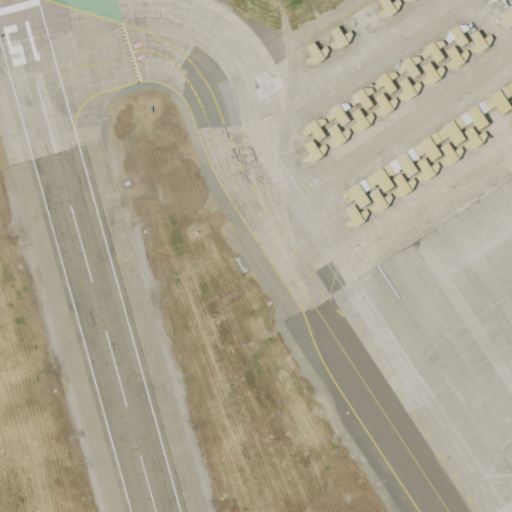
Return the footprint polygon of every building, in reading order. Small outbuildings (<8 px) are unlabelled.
[(378,0),(390,0),(392,3),(397,0),(399,0),(401,3),(398,11),(389,16),(380,17),(377,12),(384,8),(378,0)] [(498,15),(511,5),(511,25),(507,29),(498,15)] [(354,16),(362,10),(368,19),(375,15),(377,19),(374,27),(366,32),(355,32),(353,28),(360,24),(354,16)] [(460,47),(455,38),(448,43),(445,39),(449,31),(458,25),(467,25),(469,29),(463,33),(468,42),(460,47)] [(330,31),(338,26),(344,34),(350,30),(353,34),(349,43),(341,48),(331,48),(329,44),(336,40),(330,31)] [(478,30),(483,39),(490,34),(492,38),(488,47),(481,52),(472,52),(469,48),(476,44),(470,35),(478,30)] [(436,63),(431,54),(424,58),(421,54),(425,46),(434,41),(444,40),(446,44),(439,49),(445,57),(436,63)] [(306,47),(314,42),(320,50),(327,46),(329,50),(325,58),(317,63),(308,64),(305,60),(312,56),(306,47)] [(446,51),(454,45),(460,54),(467,49),(469,53),(465,62),(457,67),(447,68),(445,64),(452,59),(446,51)] [(412,78),(406,70),(400,74),(397,70),(401,62),(410,57),(419,56),(422,60),(415,65),(420,73),(412,78)] [(422,66),(430,61),(436,70),(442,66),(444,69),(441,78),(433,83),(423,84),(421,80),(428,75),(422,66)] [(254,78),(266,70),(272,80),(277,76),(284,85),(260,101),(254,91),(260,87),(254,78)] [(388,94),(383,85),(376,90),(374,86),(378,78),(386,72),(395,72),(398,76),(391,80),(396,89),(388,94)] [(398,82),(406,77),(412,86),(419,81),(421,85),(418,94),(409,99),(399,99),(397,95),(403,91),(398,82)] [(483,100),(506,85),(511,95),(506,99),(511,108),(502,115),(496,106),(490,110),(483,100)] [(365,110),(359,101),(353,106),(350,102),(354,93),(362,88),(372,87),(375,91),(368,96),(373,104),(365,110)] [(375,98),(383,92),(388,101),(395,97),(397,100),(394,109),(386,115),(376,114),(373,111),(380,106),(375,98)] [(460,116),(483,101),(489,110),(482,114),(488,123),(479,130),(473,121),(466,125),(460,116)] [(341,125),(336,117),(329,121),(326,117),(330,109),(339,103),(348,103),(351,107),(343,111),(349,120),(341,125)] [(351,113),(359,108),(365,117),(371,113),(374,116),(370,125),(362,130),(352,130),(350,126),(357,122),(351,113)] [(487,116),(495,111),(501,119),(508,115),(510,119),(506,127),(498,133),(489,133),(486,129),(493,125),(487,116)] [(436,131),(460,116),(466,125),(459,130),(465,139),(455,145),(449,136),(442,140),(436,131)] [(307,125),(315,119),(324,119),(327,122),(320,127),(326,136),(318,141),(312,132),(306,136),(303,133),(307,125)] [(327,129),(336,123),(341,132),(348,128),(350,131),(347,140),(338,146),(329,146),(326,142),(333,137),(327,129)] [(464,131),(472,126),(478,135),(485,130),(487,134),(483,143),(475,148),(466,148),(463,144),(470,140),(464,131)] [(413,147),(436,132),(442,141),(435,145),(441,155),(431,161),(425,152),(418,156),(413,147)] [(304,144),(312,139),(318,148),(324,144),(327,147),(323,156),(315,161),(306,161),(303,157),(310,153),(304,144)] [(440,147),(449,142),(454,150),(461,146),(463,150),(459,159),(451,164),(442,164),(439,160),(446,156),(440,147)] [(389,163),(412,148),(419,158),(416,160),(415,159),(412,161),(418,170),(407,177),(401,168),(398,170),(399,171),(395,173),(389,163)] [(417,163),(425,158),(430,166),(437,162),(440,166),(436,174),(428,179),(418,180),(416,176),(422,171),(417,163)] [(365,178),(388,163),(395,173),(392,175),(391,174),(388,176),(394,186),(384,192),(378,183),(375,185),(375,186),(372,188),(365,178)] [(393,178),(401,173),(407,182),(413,178),(416,181),(412,190),(404,195),(394,195),(392,192),(398,187),(393,178)] [(341,194),(365,179),(371,188),(364,192),(370,201),(360,208),(354,199),(347,203),(341,194)] [(370,194),(378,189),(383,197),(390,193),(392,197),(389,205),(380,211),(371,211),(369,207),(375,203),(370,194)] [(346,209),(354,204),(359,213),(366,208),(369,212),(364,221),(357,226),(347,226),(345,223),(352,218),(346,209)] [(511,235),(443,281),(438,273),(511,224),(511,235)]
